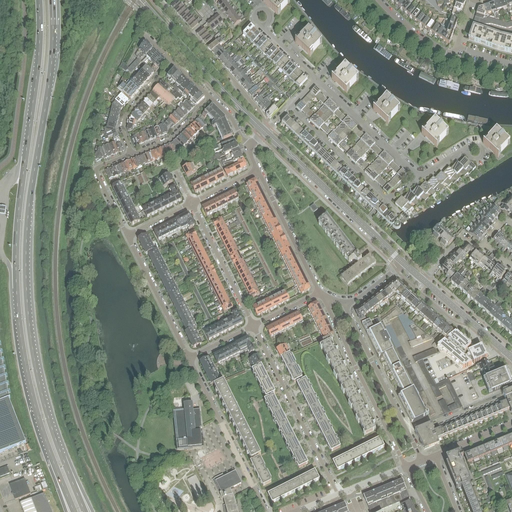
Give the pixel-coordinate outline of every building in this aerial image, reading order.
[(173,10),(180,4),(178,1),(177,0),(170,6),(173,10)] [(263,2),(275,14),(278,16),(277,15),(289,2),(287,0),(266,0),(264,2),(263,2)] [(400,9),(406,2),(403,0),(400,0),(395,5),(400,9)] [(509,13),(504,0),(503,0),(499,1),(502,9),(502,11),(506,10),(507,14),(509,13)] [(223,11),(230,6),(228,4),(229,3),(229,4),(231,2),(230,1),(220,8),(223,11)] [(404,13),(410,6),(406,2),(400,9),(404,13)] [(496,11),(494,3),(489,4),(491,12),(494,11),(495,15),(496,15),(497,18),(500,19),(498,16),(496,11)] [(173,10),(177,13),(184,7),(183,6),(182,6),(180,4),(173,10)] [(337,4),(334,7),(348,22),(352,19),(337,4)] [(486,14),(491,12),(489,4),(483,6),(485,13),(486,14)] [(223,11),(225,15),(235,8),(234,6),(232,7),(232,8),(231,8),(230,6),(223,11)] [(409,17),(415,10),(410,6),(404,13),(409,17)] [(478,8),(475,17),(483,19),(485,13),(483,6),(478,8)] [(177,13),(180,17),(186,10),(184,8),(185,7),(184,7),(177,13)] [(452,15),(459,17),(461,12),(450,8),(447,7),(446,10),(453,12),(452,15)] [(228,18),(235,13),(233,11),(234,10),(234,11),(236,9),(235,8),(225,15),(228,18)] [(204,17),(197,9),(195,11),(202,19),(204,17)] [(180,17),(183,20),(190,13),(189,12),(188,13),(186,10),(180,17)] [(414,21),(420,14),(415,10),(409,17),(414,21)] [(186,23),(192,17),(190,15),(191,14),(190,13),(183,20),(186,23)] [(228,18),(231,22),(240,15),(239,13),(237,14),(238,15),(237,16),(235,13),(228,18)] [(220,24),(223,21),(217,14),(213,17),(221,27),(223,25),(221,24),(220,24)] [(419,25),(424,18),(420,14),(414,21),(419,25)] [(234,26),(241,21),(238,18),(239,17),(240,18),(241,17),(240,15),(231,22),(234,26)] [(186,23),(189,27),(196,20),(195,19),(194,19),(192,17),(186,23)] [(221,27),(213,17),(210,20),(216,27),(218,25),(218,26),(218,27),(219,28),(221,27)] [(424,29),(429,21),(424,18),(419,25),(424,29)] [(457,21),(451,19),(449,27),(455,29),(457,21)] [(196,20),(189,27),(192,30),(198,24),(196,22),(197,21),(196,20)] [(216,27),(210,20),(206,23),(212,31),(213,30),(213,29),(216,27)] [(429,32),(434,25),(429,21),(424,29),(429,32)] [(204,28),(196,34),(205,45),(212,39),(210,36),(209,34),(208,34),(204,30),(208,27),(206,24),(203,26),(204,28)] [(355,25),(351,29),(370,45),(374,42),(355,25)] [(434,25),(429,32),(434,36),(439,28),(434,25)] [(243,35),(246,38),(254,29),(251,26),(243,35)] [(446,33),(446,35),(451,39),(455,29),(449,27),(446,33)] [(502,37),(473,27),(468,40),(498,50),(502,37)] [(439,39),(444,31),(439,28),(434,36),(439,39)] [(249,41),(258,32),(254,29),(246,38),(249,41)] [(295,43),(303,51),(310,57),(309,56),(322,43),(308,31),(296,43),(295,42),(295,43)] [(446,35),(446,33),(444,31),(439,39),(443,41),(449,45),(451,39),(446,35)] [(249,41),(253,44),(261,35),(258,32),(249,41)] [(256,47),(264,39),(261,35),(253,44),(256,47)] [(498,50),(511,53),(511,39),(502,37),(498,50)] [(221,38),(208,48),(211,52),(219,46),(224,42),(221,38)] [(256,47),(259,50),(267,42),(264,39),(256,47)] [(137,57),(145,49),(149,45),(145,41),(141,45),(139,50),(136,56),(137,57)] [(211,52),(215,56),(223,49),(230,42),(229,41),(221,48),(219,46),(211,52)] [(263,53),(271,45),(267,42),(259,50),(263,53)] [(376,44),(374,48),(391,60),(394,56),(376,44)] [(144,55),(146,57),(153,49),(149,45),(145,49),(137,57),(139,59),(144,55)] [(263,53),(266,56),(274,48),(271,45),(263,53)] [(223,49),(215,56),(218,60),(226,53),(230,49),(229,47),(224,51),(223,49)] [(274,48),(266,56),(269,60),(277,51),(274,48)] [(150,61),(158,53),(153,49),(146,57),(142,62),(143,64),(148,59),(150,61)] [(218,60),(221,63),(229,57),(234,53),(233,51),(228,55),(226,53),(218,60)] [(269,60),(272,63),(281,54),(277,51),(269,60)] [(150,61),(155,65),(162,57),(158,53),(150,61)] [(276,66),(284,57),(281,54),(272,63),(276,66)] [(231,59),(229,57),(221,63),(225,67),(235,59),(237,57),(236,55),(231,59)] [(166,61),(162,57),(155,65),(158,69),(166,61)] [(276,66),(279,69),(287,60),(284,57),(276,66)] [(396,58),(393,62),(413,74),(416,70),(396,58)] [(225,67),(228,71),(236,64),(233,62),(236,60),(235,59),(225,67)] [(232,75),(244,64),(245,63),(241,60),(236,64),(228,71),(232,75)] [(279,69),(282,72),(290,64),(287,60),(279,69)] [(125,72),(127,70),(128,68),(122,63),(119,68),(125,72)] [(242,72),(240,69),(242,67),(243,68),(245,66),(244,64),(232,75),(235,78),(242,72)] [(286,75),(294,67),(290,64),(282,72),(286,75)] [(142,71),(150,78),(154,74),(144,65),(143,66),(145,68),(142,71)] [(242,72),(235,78),(238,82),(246,76),(247,74),(247,73),(251,69),(248,66),(242,72)] [(286,75),(289,78),(297,70),(294,67),(286,75)] [(331,79),(340,87),(346,93),(347,93),(346,92),(358,79),(345,67),(333,79),(332,79),(331,79)] [(169,82),(174,77),(178,73),(173,68),(166,76),(169,78),(168,80),(169,82)] [(292,81),(300,73),(297,70),(289,78),(292,81)] [(417,70),(415,74),(434,83),(436,79),(417,70)] [(137,73),(137,74),(146,82),(150,78),(142,71),(139,74),(137,73)] [(134,80),(142,87),(146,82),(137,74),(136,73),(135,74),(137,77),(134,80)] [(173,82),(175,84),(182,77),(178,73),(174,77),(169,82),(170,82),(168,84),(170,85),(173,82)] [(292,81),(295,85),(304,76),(300,73),(292,81)] [(246,76),(238,82),(241,86),(250,79),(252,77),(253,78),(255,76),(254,75),(252,77),(251,75),(248,78),(246,76)] [(295,85),(299,88),(307,80),(304,76),(295,85)] [(172,92),(174,94),(187,81),(182,77),(175,84),(173,87),(174,89),(175,90),(172,92)] [(241,86),(245,90),(252,83),(257,79),(255,77),(252,80),(250,79),(241,86)] [(123,78),(120,83),(126,89),(134,95),(138,91),(128,82),(123,78)] [(132,78),(128,82),(138,91),(142,87),(134,80),(132,78)] [(439,79),(437,85),(457,91),(459,85),(439,79)] [(170,88),(162,81),(158,85),(169,94),(170,92),(168,90),(170,88)] [(191,85),(187,81),(174,94),(178,98),(191,85)] [(130,100),(134,95),(126,89),(120,83),(117,88),(130,100)] [(252,83),(245,90),(248,93),(259,84),(259,83),(255,86),(252,83)] [(248,93),(251,98),(257,92),(260,90),(258,87),(261,85),(259,84),(248,93)] [(169,94),(158,85),(152,92),(159,98),(168,106),(174,99),(176,101),(178,98),(172,93),(170,95),(169,94)] [(185,93),(188,97),(195,89),(191,85),(178,98),(180,100),(183,97),(182,96),(185,93)] [(460,85),(459,89),(479,94),(481,90),(460,85)] [(319,101),(324,97),(319,93),(320,92),(315,87),(306,97),(310,102),(315,97),(319,101)] [(188,97),(191,99),(193,101),(200,93),(195,89),(188,97)] [(257,92),(251,98),(255,102),(262,96),(266,92),(265,90),(263,92),(263,91),(259,95),(257,92)] [(113,93),(126,104),(129,101),(121,94),(119,97),(117,95),(112,91),(113,93)] [(487,91),(486,95),(510,99),(510,94),(487,91)] [(159,98),(152,92),(149,95),(156,102),(158,103),(159,103),(158,102),(157,100),(159,98)] [(117,99),(115,101),(123,108),(126,104),(113,93),(112,94),(115,97),(117,99)] [(204,98),(200,93),(193,101),(191,99),(188,102),(193,108),(197,105),(204,98)] [(258,106),(262,110),(271,102),(269,99),(273,95),(272,94),(269,97),(258,106)] [(156,102),(149,95),(146,98),(153,105),(155,107),(158,109),(159,108),(156,105),(156,106),(155,106),(156,105),(154,104),(156,102)] [(262,96),(255,102),(258,106),(269,97),(267,95),(264,98),(262,96)] [(306,107),(310,102),(306,97),(296,107),(301,112),(302,111),(306,115),(310,111),(306,107)] [(324,105),(319,110),(324,115),(334,105),(329,100),(328,101),(324,97),(319,101),(324,105)] [(153,105),(146,98),(143,102),(150,108),(152,110),(153,110),(152,109),(153,108),(151,107),(153,105)] [(373,110),(381,118),(388,124),(387,123),(399,110),(386,98),(374,110),(373,110)] [(120,111),(123,108),(115,101),(114,100),(113,100),(112,99),(110,102),(113,104),(112,106),(120,111)] [(186,101),(183,104),(190,112),(193,108),(188,102),(186,101)] [(150,108),(143,102),(140,106),(147,112),(149,114),(150,113),(148,111),(150,108)] [(262,110),(265,114),(276,105),(275,103),(273,105),(271,102),(262,110)] [(186,115),(190,112),(183,104),(179,108),(186,115)] [(232,136),(225,119),(226,118),(212,105),(205,112),(203,114),(201,116),(204,119),(208,115),(215,122),(212,125),(212,126),(212,127),(213,127),(214,127),(217,126),(223,140),(232,136)] [(333,114),(338,119),(342,114),(337,110),(338,109),(334,105),(324,115),(329,119),(333,114)] [(108,111),(111,112),(119,115),(120,111),(112,106),(111,110),(109,109),(108,111)] [(147,112),(140,106),(137,109),(145,117),(146,117),(146,116),(146,115),(145,114),(147,112)] [(270,119),(278,111),(274,107),(266,115),(270,119)] [(419,107),(418,111),(441,116),(442,112),(419,107)] [(179,108),(176,111),(183,118),(186,115),(179,108)] [(145,117),(137,109),(134,112),(140,119),(142,120),(143,119),(145,117)] [(315,115),(310,111),(306,115),(311,120),(310,121),(314,125),(324,115),(319,110),(315,115)] [(179,122),(183,118),(176,111),(172,115),(179,122)] [(140,119),(134,112),(130,116),(137,122),(137,123),(140,119)] [(443,112),(442,117),(463,121),(464,117),(443,112)] [(342,132),(352,122),(347,118),(346,119),(342,114),(338,119),(342,123),(338,128),(342,132)] [(172,115),(169,118),(176,125),(179,122),(172,115)] [(324,115),(314,125),(319,129),(320,128),(324,133),(328,128),(324,124),(329,119),(324,115)] [(117,125),(118,120),(107,116),(106,118),(109,119),(108,123),(117,125)] [(137,122),(130,116),(128,124),(134,125),(136,126),(137,122)] [(282,122),(286,127),(292,120),(288,116),(282,122)] [(172,129),(176,125),(169,118),(167,117),(166,118),(167,120),(165,122),(172,129)] [(199,117),(196,121),(203,128),(204,130),(206,132),(212,130),(212,129),(210,127),(207,130),(205,129),(204,127),(206,125),(199,117)] [(467,117),(467,121),(489,126),(490,121),(467,117)] [(156,122),(157,124),(162,136),(166,134),(163,125),(160,126),(159,123),(160,122),(159,120),(156,122)] [(290,131),(297,124),(292,120),(286,127),(290,131)] [(108,125),(107,129),(115,130),(117,125),(108,123),(104,121),(104,124),(108,125)] [(163,124),(163,125),(166,134),(172,129),(165,122),(164,123),(162,121),(161,123),(163,124)] [(203,128),(196,121),(193,124),(202,135),(203,134),(202,132),(200,130),(203,128)] [(421,134),(429,141),(436,148),(437,147),(436,146),(448,134),(435,121),(423,134),(422,133),(421,134)] [(352,122),(342,132),(347,137),(352,132),(356,136),(360,132),(356,127),(357,126),(352,122)] [(152,129),(149,131),(153,139),(157,137),(154,129),(152,124),(149,125),(150,127),(151,127),(152,129)] [(157,137),(162,136),(157,124),(156,125),(157,127),(154,129),(157,137)] [(202,135),(193,124),(189,127),(196,135),(198,133),(200,134),(201,136),(202,135)] [(290,131),(295,135),(301,129),(297,124),(290,131)] [(189,127),(186,131),(192,138),(194,140),(195,138),(194,137),(196,135),(189,127)] [(148,141),(153,139),(149,131),(146,132),(145,128),(143,129),(148,141)] [(328,128),(324,133),(329,137),(328,138),(333,142),(342,132),(338,128),(333,133),(328,128)] [(142,133),(140,134),(143,143),(148,141),(143,129),(140,130),(142,133)] [(295,135),(299,139),(305,133),(301,129),(295,135)] [(192,138),(186,131),(182,134),(190,143),(192,142),(190,140),(192,138)] [(509,143),(507,142),(496,131),(484,144),(483,143),(498,158),(498,157),(497,156),(509,143)] [(119,138),(117,134),(112,136),(110,132),(104,135),(105,138),(102,138),(103,141),(112,137),(114,141),(119,138)] [(343,150),(347,146),(342,141),(347,137),(342,132),(333,142),(337,147),(338,146),(343,150)] [(360,140),(356,145),(360,150),(370,139),(365,135),(365,136),(360,132),(356,136),(360,140)] [(139,145),(135,136),(134,133),(132,134),(133,137),(131,138),(134,147),(139,145)] [(299,139),(303,143),(310,137),(305,133),(299,139)] [(143,143),(140,134),(135,136),(139,145),(143,143)] [(190,143),(182,134),(179,137),(186,145),(187,146),(188,145),(187,143),(188,142),(189,144),(190,143)] [(186,145),(179,137),(175,140),(182,148),(184,149),(185,148),(184,147),(186,145)] [(303,143),(308,147),(314,141),(310,137),(303,143)] [(227,148),(236,144),(234,138),(220,144),(222,146),(225,145),(227,148)] [(370,139),(360,150),(365,154),(370,149),(374,153),(378,149),(374,145),(375,144),(370,139)] [(182,148),(175,140),(172,143),(179,151),(180,153),(181,152),(180,150),(182,148)] [(115,155),(110,145),(107,146),(105,141),(103,142),(105,146),(110,157),(115,155)] [(308,147),(312,152),(318,145),(314,141),(308,147)] [(119,153),(116,145),(115,143),(114,143),(110,145),(115,155),(119,153)] [(121,143),(116,145),(119,153),(124,151),(121,143)] [(179,151),(172,143),(167,145),(170,154),(171,154),(179,151)] [(227,148),(223,149),(225,155),(231,153),(239,150),(236,144),(227,148)] [(167,145),(162,147),(166,156),(169,155),(170,157),(171,157),(171,158),(172,158),(171,154),(170,154),(167,145)] [(312,152),(316,156),(323,149),(318,145),(312,152)] [(351,160),(360,150),(356,145),(351,150),(347,146),(343,150),(347,154),(346,155),(351,160)] [(110,157),(105,146),(101,148),(105,159),(110,157)] [(166,156),(162,147),(158,149),(161,158),(166,156)] [(158,149),(153,151),(156,160),(159,159),(162,165),(166,163),(165,161),(163,162),(161,158),(158,149)] [(316,156),(321,160),(327,153),(323,149),(316,156)] [(379,158),(374,162),(379,167),(388,157),(384,152),(383,153),(378,149),(374,153),(379,158)] [(233,158),(241,155),(239,150),(231,153),(232,155),(225,158),(221,160),(222,161),(222,162),(225,161),(233,158)] [(365,154),(360,150),(351,160),(355,164),(356,163),(361,167),(365,163),(360,159),(365,154)] [(158,164),(156,160),(153,151),(148,153),(151,162),(155,161),(155,162),(156,165),(158,164)] [(151,162),(148,153),(143,155),(147,164),(151,162)] [(321,160),(325,164),(331,157),(327,153),(321,160)] [(143,155),(138,157),(142,166),(147,164),(143,155)] [(229,165),(235,163),(243,160),(241,155),(233,158),(234,160),(226,164),(225,161),(222,162),(223,163),(223,164),(224,167),(229,165)] [(142,166),(138,157),(134,159),(137,168),(142,166)] [(325,164),(329,168),(336,162),(331,157),(325,164)] [(388,157),(379,167),(383,171),(388,166),(392,171),(397,166),(392,162),(393,161),(388,157)] [(465,158),(458,165),(457,163),(465,171),(467,168),(473,171),(475,168),(465,158)] [(137,168),(134,159),(129,161),(133,170),(135,169),(137,175),(140,174),(137,168)] [(235,163),(236,166),(230,169),(224,172),(227,177),(229,176),(233,175),(237,173),(239,172),(245,169),(246,166),(243,160),(235,163)] [(133,170),(129,161),(124,163),(128,172),(131,171),(133,176),(135,176),(133,170)] [(329,168),(334,172),(340,166),(336,162),(329,168)] [(364,173),(369,177),(379,167),(374,162),(369,167),(365,163),(361,167),(365,172),(364,173)] [(128,172),(124,163),(119,165),(123,174),(126,173),(128,179),(130,178),(128,172)] [(236,166),(235,163),(229,165),(224,167),(223,168),(224,172),(230,169),(236,166)] [(457,163),(450,170),(449,168),(457,176),(459,173),(465,176),(467,173),(465,171),(457,163)] [(194,173),(196,172),(192,164),(183,169),(187,177),(192,174),(195,180),(198,178),(197,176),(196,177),(194,173)] [(123,174),(119,165),(115,167),(118,176),(122,174),(124,180),(125,180),(123,174)] [(334,172),(338,176),(344,170),(340,166),(334,172)] [(397,175),(392,180),(397,184),(407,174),(402,170),(401,171),(397,166),(392,171),(397,175)] [(118,176),(115,167),(110,169),(113,178),(118,176)] [(379,185),(383,180),(379,176),(383,171),(379,167),(369,177),(374,182),(375,181),(379,185)] [(449,168),(443,174),(441,173),(449,181),(451,178),(457,181),(459,178),(457,176),(449,168)] [(113,178),(110,169),(104,171),(108,180),(113,178)] [(217,182),(221,181),(225,179),(220,169),(213,173),(217,182)] [(338,176),(342,181),(349,174),(344,170),(338,176)] [(210,186),(214,184),(217,182),(213,173),(205,177),(210,186)] [(441,173),(435,179),(433,178),(441,186),(443,183),(449,186),(451,183),(449,181),(441,173)] [(342,181),(347,185),(353,178),(349,174),(342,181)] [(173,183),(170,178),(169,175),(160,179),(163,187),(173,183)] [(203,190),(205,189),(210,186),(205,177),(198,180),(203,190)] [(347,185),(351,189),(357,182),(353,178),(347,185)] [(433,178),(427,184),(425,183),(433,191),(435,188),(441,191),(443,189),(446,193),(447,192),(445,190),(441,186),(433,178)] [(203,190),(198,180),(190,184),(195,192),(197,193),(203,190)] [(387,195),(397,184),(392,180),(388,185),(383,180),(379,185),(384,189),(383,190),(387,195)] [(254,181),(252,182),(246,185),(301,294),(309,291),(309,288),(256,182),(254,181)] [(351,189),(355,193),(362,186),(357,182),(351,189)] [(140,221),(121,183),(113,186),(112,189),(131,225),(132,225),(140,221)] [(433,191),(425,183),(419,189),(417,188),(425,196),(428,193),(433,196),(436,193),(433,191)] [(355,193),(360,197),(366,191),(362,186),(355,193)] [(181,199),(178,194),(175,187),(170,190),(172,194),(177,203),(181,201),(181,199)] [(417,188),(411,194),(409,192),(409,193),(417,200),(420,198),(425,201),(428,198),(425,196),(417,188)] [(234,191),(229,194),(233,202),(238,200),(234,191)] [(360,197),(364,201),(370,195),(366,191),(360,197)] [(409,193),(403,199),(401,197),(401,198),(409,205),(412,203),(417,206),(420,203),(417,200),(409,193)] [(171,206),(175,204),(177,203),(172,194),(166,197),(171,206)] [(228,205),(233,202),(229,194),(223,196),(228,205)] [(364,201),(368,206),(375,199),(370,195),(364,201)] [(228,205),(223,196),(218,199),(222,208),(228,205)] [(503,202),(502,203),(511,211),(511,198),(509,196),(507,197),(510,200),(506,204),(503,202)] [(165,209),(166,208),(171,206),(166,197),(160,200),(165,209)] [(409,205),(401,198),(395,204),(401,210),(404,208),(409,211),(411,209),(412,208),(409,205)] [(217,210),(222,208),(218,199),(213,202),(217,210)] [(377,214),(383,207),(381,205),(375,199),(368,206),(375,212),(377,214)] [(165,209),(160,200),(154,203),(159,212),(165,209)] [(217,210),(213,202),(207,204),(212,213),(217,210)] [(159,212),(154,203),(148,206),(153,215),(159,212)] [(505,206),(502,210),(508,216),(510,214),(511,215),(511,214),(511,211),(502,203),(505,206)] [(206,216),(212,213),(207,204),(203,207),(202,208),(206,216)] [(318,209),(316,207),(314,204),(310,207),(314,212),(318,209)] [(147,218),(151,216),(153,215),(148,206),(142,209),(147,218)] [(502,215),(492,206),(490,207),(489,206),(487,208),(488,209),(497,217),(498,216),(500,217),(502,215)] [(377,214),(382,218),(388,211),(383,207),(377,214)] [(242,212),(240,208),(235,210),(248,234),(250,233),(240,213),(242,212)] [(483,212),(485,213),(494,221),(495,220),(497,221),(499,219),(497,217),(488,209),(487,211),(485,210),(483,212)] [(382,218),(386,222),(392,216),(388,211),(382,218)] [(480,216),(483,218),(491,225),(492,224),(493,225),(495,222),(494,221),(485,213),(483,215),(482,213),(480,216)] [(184,216),(188,226),(190,229),(194,226),(189,215),(187,215),(184,216)] [(178,219),(182,229),(188,226),(184,216),(178,219)] [(386,222),(391,226),(396,220),(392,216),(386,222)] [(357,264),(358,265),(364,260),(363,259),(359,254),(353,246),(351,248),(327,217),(318,223),(348,262),(353,259),(357,264)] [(494,228),(491,225),(483,218),(481,220),(478,217),(476,219),(479,222),(489,230),(490,229),(491,230),(494,228)] [(260,294),(221,218),(212,223),(215,227),(230,256),(229,256),(234,265),(249,294),(251,299),(260,294)] [(172,222),(176,232),(182,229),(178,219),(172,222)] [(399,224),(398,223),(396,220),(391,226),(394,229),(395,230),(396,230),(397,230),(398,230),(399,230),(399,229),(400,229),(400,228),(400,227),(400,226),(400,225),(400,224),(399,224)] [(166,225),(170,235),(176,232),(172,222),(166,225)] [(475,225),(476,226),(485,234),(486,233),(488,234),(490,231),(489,230),(479,222),(478,224),(477,222),(475,225)] [(441,223),(434,230),(432,232),(434,234),(431,237),(434,240),(435,239),(437,240),(439,238),(440,239),(448,230),(447,229),(444,232),(440,228),(442,225),(441,223)] [(165,238),(170,235),(166,225),(160,228),(165,238)] [(473,230),(482,238),(483,236),(485,238),(487,235),(485,234),(476,226),(475,228),(473,226),(471,229),(473,230)] [(158,241),(165,238),(160,228),(154,231),(158,241)] [(482,238),(473,230),(471,231),(468,228),(465,231),(467,233),(473,238),(472,240),(474,242),(476,240),(478,242),(480,240),(481,242),(483,239),(482,238)] [(459,235),(463,230),(462,229),(457,234),(456,233),(454,235),(456,237),(458,235),(459,235)] [(448,246),(456,237),(454,236),(452,238),(448,234),(450,231),(448,230),(440,239),(442,241),(439,244),(442,247),(443,245),(444,247),(446,245),(448,246)] [(197,236),(195,232),(186,236),(224,312),(233,307),(231,303),(230,303),(216,274),(212,265),(211,266),(197,236)] [(497,244),(502,238),(498,234),(493,240),(495,242),(493,244),(495,246),(497,244)] [(194,348),(202,344),(194,329),(196,328),(157,249),(155,250),(147,235),(139,239),(139,241),(146,255),(147,254),(187,332),(185,333),(192,348),(194,348)] [(500,247),(506,241),(502,238),(497,244),(499,246),(497,247),(499,249),(500,247)] [(503,253),(506,249),(511,243),(510,244),(506,241),(500,247),(502,249),(503,249),(501,251),(503,253)] [(191,280),(188,273),(172,243),(170,244),(189,281),(191,280)] [(465,249),(469,252),(473,255),(475,253),(469,247),(467,247),(465,249)] [(456,251),(454,253),(462,260),(466,256),(460,252),(461,252),(459,250),(457,253),(456,251)] [(475,269),(480,264),(486,257),(485,257),(483,259),(482,258),(484,256),(479,252),(477,254),(475,253),(473,255),(467,262),(469,264),(471,261),(476,264),(473,268),(475,269)] [(462,260),(454,253),(452,255),(450,254),(449,255),(450,257),(451,257),(458,262),(461,259),(462,260)] [(363,259),(364,260),(358,265),(357,264),(355,266),(355,267),(361,274),(376,263),(377,263),(370,254),(363,259)] [(484,267),(493,256),(492,254),(488,259),(486,257),(480,264),(484,267)] [(495,257),(493,256),(484,267),(488,270),(493,263),(491,262),(495,257)] [(445,259),(447,261),(450,263),(454,267),(458,262),(451,257),(450,257),(449,259),(447,257),(445,259)] [(275,288),(279,286),(277,281),(275,282),(265,262),(264,262),(262,264),(275,288)] [(488,270),(491,273),(497,267),(495,265),(497,263),(495,262),(493,263),(488,270)] [(352,282),(361,274),(355,267),(355,266),(340,277),(341,278),(347,285),(352,282)] [(497,283),(505,274),(504,272),(505,270),(501,266),(499,268),(497,267),(491,273),(489,276),(491,278),(493,275),(498,279),(495,281),(497,283)] [(447,276),(451,270),(447,267),(442,268),(442,270),(446,273),(445,274),(446,275),(447,276)] [(459,288),(464,281),(461,279),(463,277),(461,275),(464,271),(465,269),(463,267),(450,282),(458,289),(459,288)] [(445,277),(449,280),(449,281),(455,274),(451,270),(447,276),(446,275),(445,277)] [(503,280),(507,283),(511,277),(511,274),(511,275),(509,273),(503,280)] [(464,281),(459,288),(463,292),(463,293),(464,295),(465,294),(466,295),(472,288),(464,281)] [(397,294),(403,287),(397,282),(396,282),(387,289),(391,293),(394,291),(397,294)] [(191,285),(193,290),(208,320),(211,319),(193,284),(191,285)] [(403,287),(397,294),(400,297),(402,299),(408,292),(403,287)] [(472,288),(466,295),(468,296),(467,297),(469,298),(470,298),(474,302),(484,290),(483,289),(478,294),(472,288)] [(387,289),(383,292),(388,299),(389,299),(390,300),(393,297),(391,293),(387,289)] [(480,308),(481,309),(487,302),(482,297),(486,292),(485,290),(484,290),(474,302),(478,306),(478,307),(479,308),(480,308)] [(276,295),(281,305),(289,300),(284,291),(276,295)] [(388,299),(383,292),(378,295),(385,303),(386,302),(386,301),(388,299)] [(406,303),(413,296),(408,292),(402,299),(406,303)] [(268,299),(273,309),(281,305),(276,295),(268,299)] [(385,303),(378,295),(374,299),(379,306),(382,304),(383,305),(385,303)] [(411,307),(417,300),(413,296),(406,303),(411,307)] [(260,303),(265,313),(273,309),(268,299),(260,303)] [(377,307),(379,306),(374,299),(370,302),(376,310),(378,309),(377,307)] [(415,311),(422,304),(417,300),(411,307),(415,311)] [(374,312),(376,310),(370,302),(365,305),(371,312),(373,310),(374,312)] [(485,312),(489,315),(495,309),(487,302),(481,309),(483,310),(483,311),(484,312),(485,312)] [(260,303),(252,307),(256,316),(258,316),(265,313),(260,303)] [(495,309),(489,315),(494,320),(493,320),(495,322),(496,321),(497,322),(503,315),(497,310),(502,305),(500,303),(497,307),(495,309)] [(324,340),(330,337),(333,335),(318,304),(316,304),(308,308),(324,340)] [(426,308),(422,304),(415,311),(420,315),(426,308)] [(365,305),(361,309),(366,316),(371,312),(365,305)] [(382,321),(387,317),(390,315),(392,313),(395,311),(398,317),(403,314),(404,317),(405,319),(406,322),(408,324),(409,326),(414,323),(408,319),(410,317),(406,314),(404,315),(396,307),(381,319),(382,321)] [(424,319),(431,312),(426,308),(420,315),(424,319)] [(366,316),(361,309),(356,312),(356,314),(361,323),(365,321),(363,318),(366,316)] [(233,313),(234,317),(239,326),(242,324),(243,322),(237,311),(233,313)] [(429,323),(435,316),(431,312),(424,319),(429,323)] [(297,324),(302,322),(298,313),(292,315),(297,324)] [(292,327),(297,324),(292,315),(287,318),(292,327)] [(500,325),(504,329),(510,322),(503,315),(497,322),(498,324),(499,326),(500,325)] [(433,327),(440,320),(435,316),(429,323),(433,327)] [(239,326),(234,317),(228,320),(233,329),(239,326)] [(384,327),(385,328),(390,325),(389,321),(387,317),(382,321),(384,327)] [(286,330),(292,327),(287,318),(282,321),(286,330)] [(233,329),(228,320),(222,323),(227,332),(233,329)] [(367,334),(377,329),(373,320),(363,324),(367,334)] [(435,330),(441,335),(449,328),(440,320),(433,327),(436,329),(435,330)] [(286,330),(282,321),(277,323),(281,332),(286,330)] [(227,332),(222,323),(216,326),(221,335),(227,332)] [(276,335),(281,332),(277,323),(271,326),(276,335)] [(409,327),(410,329),(412,332),(413,334),(414,337),(416,339),(410,342),(408,343),(411,348),(426,342),(423,336),(425,335),(427,335),(415,324),(409,327)] [(221,335),(216,326),(210,329),(215,338),(221,335)] [(270,338),(276,335),(271,326),(267,328),(266,331),(270,338)] [(393,352),(385,336),(380,327),(377,329),(367,334),(370,338),(368,338),(379,359),(383,356),(393,352)] [(449,328),(441,335),(435,342),(437,344),(441,339),(441,340),(444,337),(447,339),(453,333),(452,332),(453,331),(449,328)] [(215,338),(210,329),(204,332),(209,341),(215,338)] [(456,334),(455,333),(447,339),(448,340),(445,342),(446,343),(445,343),(444,342),(439,346),(437,347),(438,348),(443,352),(442,352),(443,353),(443,352),(447,355),(446,355),(447,356),(451,359),(451,360),(452,359),(455,362),(455,363),(456,363),(459,366),(460,367),(462,368),(462,369),(471,365),(473,364),(487,358),(485,355),(484,356),(483,355),(485,354),(483,351),(482,351),(481,350),(482,349),(481,347),(468,353),(467,351),(470,347),(468,345),(464,341),(461,339),(456,334)] [(332,340),(330,337),(324,340),(322,341),(323,344),(321,346),(327,358),(336,353),(335,350),(337,348),(336,346),(334,348),(330,341),(332,340)] [(246,339),(243,340),(248,350),(250,354),(254,351),(249,339),(246,339)] [(312,343),(310,339),(300,343),(302,348),(312,343)] [(237,343),(242,353),(248,350),(243,340),(237,343)] [(231,346),(236,356),(242,353),(237,343),(231,346)] [(225,349),(230,359),(236,356),(231,346),(225,349)] [(281,359),(289,354),(285,346),(276,350),(281,359)] [(0,452),(26,443),(9,399),(10,398),(9,398),(0,349),(0,452)] [(224,362),(230,359),(225,349),(219,352),(224,362)] [(434,349),(413,358),(415,363),(417,362),(422,360),(425,359),(428,358),(430,357),(433,356),(436,355),(437,354),(436,352),(434,349)] [(218,365),(224,362),(219,352),(213,356),(217,364),(218,365)] [(393,352),(383,356),(403,395),(412,390),(393,352)] [(336,353),(327,358),(332,367),(330,368),(331,370),(333,369),(335,373),(344,369),(342,364),(345,363),(344,361),(341,362),(336,353)] [(281,359),(287,371),(295,367),(294,364),(295,364),(292,356),(291,357),(289,354),(281,359)] [(261,364),(257,356),(248,361),(252,369),(261,364)] [(211,386),(213,384),(220,381),(209,358),(201,362),(200,364),(211,386)] [(480,371),(481,371),(490,366),(489,364),(488,363),(487,362),(476,367),(473,368),(474,370),(477,369),(479,368),(480,371)] [(268,379),(261,366),(252,370),(258,384),(268,379)] [(484,376),(495,371),(493,367),(492,367),(492,366),(490,366),(481,371),(482,373),(484,376)] [(295,367),(287,371),(293,383),(301,379),(300,376),(301,376),(298,368),(296,369),(295,367)] [(348,377),(344,369),(335,373),(342,389),(352,384),(349,379),(352,378),(351,376),(348,377)] [(246,373),(245,371),(224,380),(225,382),(246,373)] [(491,377),(486,379),(483,380),(489,394),(501,389),(500,389),(511,384),(506,371),(491,377)] [(258,384),(265,398),(275,394),(268,379),(258,384)] [(296,383),(303,397),(313,393),(306,379),(296,383)] [(444,382),(446,387),(447,389),(452,387),(451,384),(449,379),(448,380),(445,381),(444,382)] [(214,386),(226,410),(236,405),(235,405),(237,404),(236,402),(235,403),(223,381),(214,386)] [(352,384),(342,389),(350,404),(360,399),(357,394),(360,393),(359,390),(356,392),(352,384)] [(502,392),(505,400),(506,402),(509,410),(511,414),(511,388),(504,392),(502,392)] [(403,395),(399,396),(398,397),(408,418),(409,417),(413,424),(426,417),(412,390),(403,395)] [(317,401),(313,393),(303,397),(310,411),(319,406),(318,404),(320,403),(318,400),(317,401)] [(271,414),(280,409),(273,396),(264,400),(271,414)] [(363,407),(360,399),(350,404),(353,411),(352,412),(353,414),(355,413),(358,420),(367,415),(364,409),(367,407),(366,405),(363,407)] [(453,401),(455,404),(457,409),(462,407),(459,401),(458,399),(453,401)] [(201,428),(200,410),(193,411),(192,403),(184,404),(184,412),(175,413),(179,450),(202,447),(200,428),(201,428)] [(503,403),(497,405),(501,413),(506,411),(503,403)] [(248,430),(236,405),(226,410),(238,435),(248,430)] [(495,416),(501,413),(497,405),(492,407),(495,416)] [(317,425),(326,420),(319,406),(310,411),(317,425)] [(490,418),(495,416),(492,407),(487,409),(490,418)] [(275,422),(278,428),(287,423),(280,409),(271,414),(274,420),(272,420),(273,423),(275,422)] [(485,420),(490,418),(487,409),(481,412),(485,420)] [(480,422),(485,420),(481,412),(476,414),(480,422)] [(474,424),(480,422),(476,414),(471,416),(474,424)] [(367,415),(358,420),(365,435),(375,430),(372,423),(375,422),(374,420),(371,421),(367,415)] [(469,426),(474,424),(471,416),(465,418),(469,426)] [(464,429),(469,426),(465,418),(460,420),(464,429)] [(331,428),(326,420),(317,425),(324,438),(333,434),(332,431),(333,430),(332,428),(331,428)] [(458,431),(464,429),(460,420),(455,423),(458,431)] [(278,428),(285,441),(294,437),(287,423),(278,428)] [(453,433),(458,431),(455,423),(450,425),(453,433)] [(415,431),(417,436),(419,436),(423,445),(433,441),(435,440),(437,440),(434,431),(433,430),(434,429),(432,424),(415,431)] [(448,435),(453,433),(450,425),(444,427),(448,435)] [(442,437),(448,435),(444,427),(439,429),(442,437)] [(439,429),(434,431),(437,440),(442,437),(439,429)] [(238,435),(251,459),(260,454),(249,432),(251,431),(250,430),(248,430),(238,435)] [(324,438),(331,452),(340,447),(333,434),(324,438)] [(288,449),(291,455),(301,450),(294,437),(285,441),(287,447),(286,447),(287,450),(288,449)] [(502,448),(508,446),(504,437),(505,438),(499,440),(499,439),(498,439),(502,448)] [(379,438),(364,446),(368,456),(375,452),(375,453),(378,452),(377,451),(384,448),(379,438)] [(493,442),(496,451),(502,448),(498,439),(499,440),(493,443),(493,442)] [(491,453),(496,451),(493,442),(492,442),(493,443),(487,445),(487,444),(491,453)] [(481,447),(485,456),(491,453),(487,444),(487,445),(481,448),(481,447)] [(355,451),(348,454),(353,463),(359,460),(360,461),(362,459),(368,456),(364,446),(357,450),(356,448),(354,449),(355,451)] [(479,458),(485,456),(481,447),(481,448),(476,450),(475,449),(479,458)] [(469,451),(473,461),(479,458),(475,449),(475,450),(470,452),(469,451)] [(307,464),(301,450),(291,455),(298,469),(307,464)] [(473,461),(469,451),(469,452),(469,453),(464,455),(462,451),(462,452),(464,455),(463,455),(467,463),(473,461)] [(461,469),(463,468),(462,464),(465,463),(463,458),(460,459),(463,458),(461,452),(445,458),(448,463),(446,464),(446,465),(448,469),(448,470),(450,474),(450,475),(452,479),(452,480),(454,484),(454,485),(456,489),(456,490),(458,489),(470,484),(466,473),(466,474),(464,469),(461,470),(461,469)] [(353,463),(348,454),(332,462),(337,471),(344,468),(347,467),(346,467),(353,463)] [(260,460),(259,458),(258,457),(250,461),(256,474),(265,470),(263,467),(264,467),(261,459),(260,460)] [(9,475),(10,475),(7,467),(8,467),(0,469),(0,477),(0,478),(9,474),(9,475)] [(266,472),(265,470),(256,474),(262,487),(271,482),(270,480),(271,479),(267,472),(266,472)] [(310,485),(313,484),(312,483),(319,480),(315,471),(299,479),(304,488),(310,485)] [(237,511),(233,497),(233,496),(232,496),(230,491),(230,490),(230,489),(233,488),(234,488),(233,488),(234,487),(237,486),(241,484),(235,472),(235,473),(232,474),(231,474),(231,475),(228,476),(227,476),(227,477),(224,478),(222,475),(214,479),(212,480),(218,492),(221,491),(221,492),(221,493),(221,494),(220,494),(222,499),(222,500),(224,499),(224,501),(225,505),(223,506),(224,511),(237,511)] [(9,485),(15,500),(30,495),(25,479),(9,485)] [(292,482),(283,487),(288,496),(294,493),(295,493),(297,492),(297,491),(304,488),(299,479),(294,481),(293,480),(291,481),(292,482)] [(370,511),(375,511),(408,499),(407,496),(404,497),(403,495),(402,492),(406,491),(405,487),(402,480),(401,479),(363,494),(363,496),(366,503),(368,507),(368,506),(369,509),(376,506),(377,509),(370,511)] [(463,493),(471,489),(475,488),(473,483),(470,484),(458,489),(460,494),(463,493)] [(288,496),(283,487),(268,494),(272,504),(279,500),(279,501),(282,500),(281,499),(288,496)] [(475,488),(471,489),(463,493),(460,494),(462,499),(473,494),(477,493),(475,488)] [(477,493),(473,494),(462,499),(464,504),(475,499),(479,498),(477,493)] [(20,504),(23,511),(52,511),(45,496),(44,496),(44,495),(43,495),(20,504)] [(206,495),(199,498),(201,504),(208,501),(206,495)] [(479,498),(475,499),(464,504),(466,509),(477,504),(481,503),(479,498)] [(347,511),(347,510),(345,503),(344,504),(344,502),(320,511),(347,511)] [(401,506),(403,509),(404,511),(415,511),(410,502),(401,506)] [(481,503),(477,504),(466,509),(466,511),(472,511),(479,509),(483,508),(481,503)]
